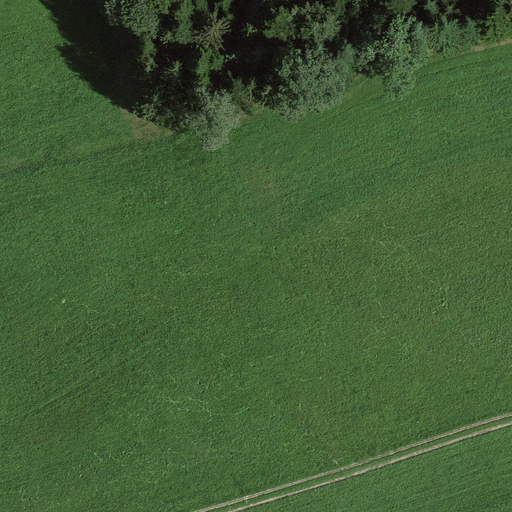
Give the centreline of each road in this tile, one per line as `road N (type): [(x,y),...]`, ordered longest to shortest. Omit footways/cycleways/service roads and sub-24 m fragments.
road 1 (track): [(221,511),(511,420)]
road 2 (track): [(511,37),(451,50),(331,96),(239,144)]
